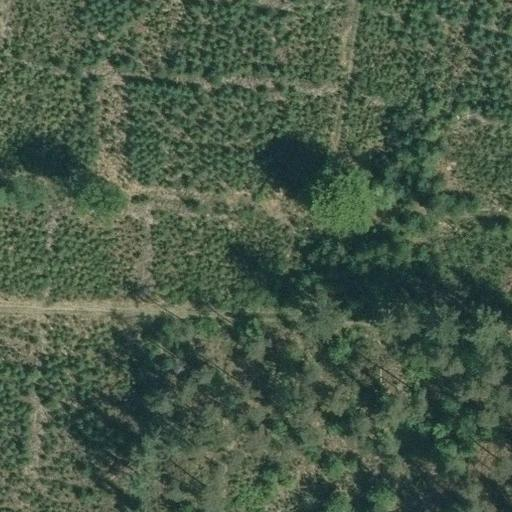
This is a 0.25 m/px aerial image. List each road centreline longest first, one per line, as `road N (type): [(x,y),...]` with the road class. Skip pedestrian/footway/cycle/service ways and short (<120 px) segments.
road 1 (track): [(511,198),(0,168)]
road 2 (track): [(0,294),(511,316)]
